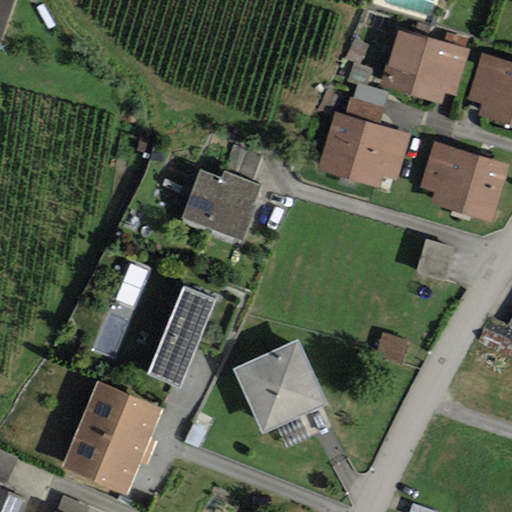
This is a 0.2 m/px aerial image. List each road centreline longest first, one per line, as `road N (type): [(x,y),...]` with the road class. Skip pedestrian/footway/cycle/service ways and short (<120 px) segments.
road 1 (residential): [(368,511),(444,358),(511,247)]
road 2 (unknown): [(510,249),(288,183)]
road 3 (unknown): [(511,142),(361,96)]
road 4 (residential): [(129,511),(0,455)]
